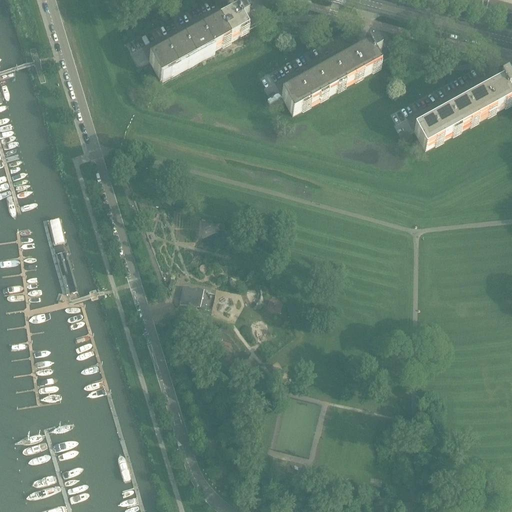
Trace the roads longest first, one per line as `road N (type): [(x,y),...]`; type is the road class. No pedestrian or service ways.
road 1 (unclassified): [(226,511),(193,474),(51,0)]
road 2 (tertiary): [(333,0),(511,46)]
road 3 (tertiary): [(511,35),(378,0)]
